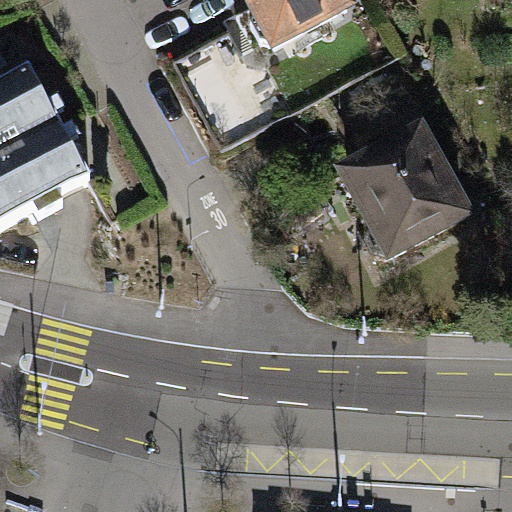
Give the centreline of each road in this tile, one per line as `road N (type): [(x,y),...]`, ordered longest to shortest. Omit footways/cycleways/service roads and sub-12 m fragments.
road 1 (residential): [(248,408),(254,329),(244,287),(87,0)]
road 2 (secondary): [(248,408),(511,424)]
road 3 (secondary): [(0,358),(157,399)]
